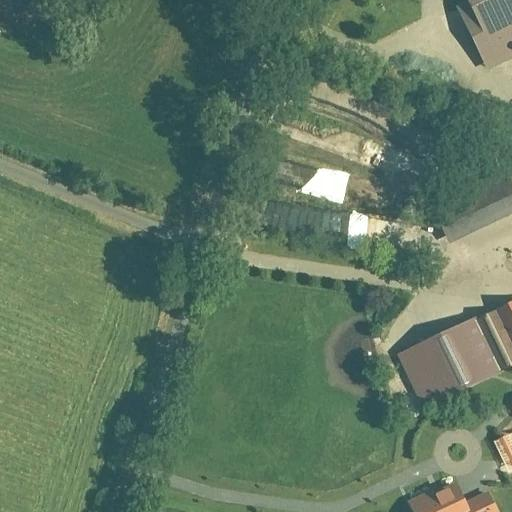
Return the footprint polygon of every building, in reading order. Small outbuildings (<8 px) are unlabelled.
[(47,0),(0,0),(0,18),(24,41),(55,8),(47,0)] [(511,0),(476,0),(501,57),(511,52),(511,0)] [(481,227),(511,213),(511,196),(475,213),(481,227)] [(511,307),(413,356),(438,407),(511,370),(511,307)] [(466,511),(455,488),(434,497),(431,492),(409,502),(413,511),(466,511)]
